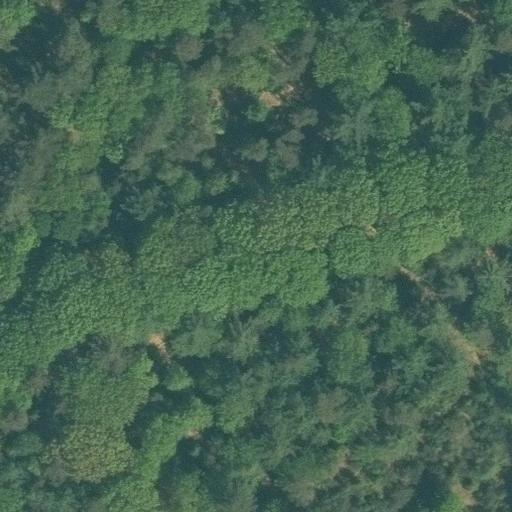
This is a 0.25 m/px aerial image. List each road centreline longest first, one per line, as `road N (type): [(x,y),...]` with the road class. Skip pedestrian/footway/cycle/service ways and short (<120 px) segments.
road 1 (track): [(511,192),(43,300),(12,317),(138,511)]
road 2 (track): [(0,343),(166,0)]
